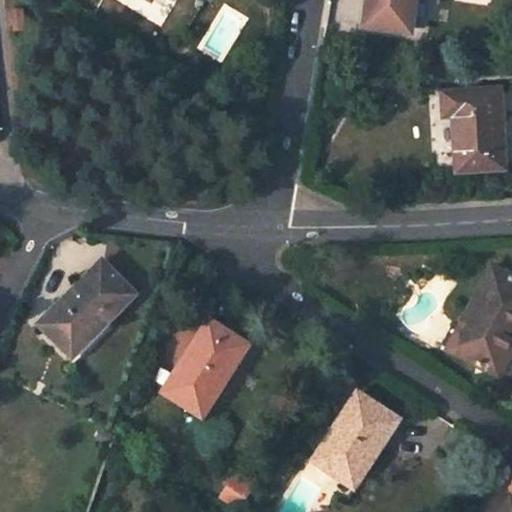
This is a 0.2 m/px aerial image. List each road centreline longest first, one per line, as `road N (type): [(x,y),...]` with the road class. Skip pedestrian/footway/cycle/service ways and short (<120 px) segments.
road 1 (residential): [(252,228),(246,250),(267,280),(511,438)]
road 2 (residential): [(252,228),(511,218)]
road 3 (residential): [(307,0),(277,181),(252,228)]
road 4 (residential): [(53,206),(252,228)]
road 5 (residential): [(13,200),(0,24)]
road 6 (residential): [(0,316),(53,206)]
